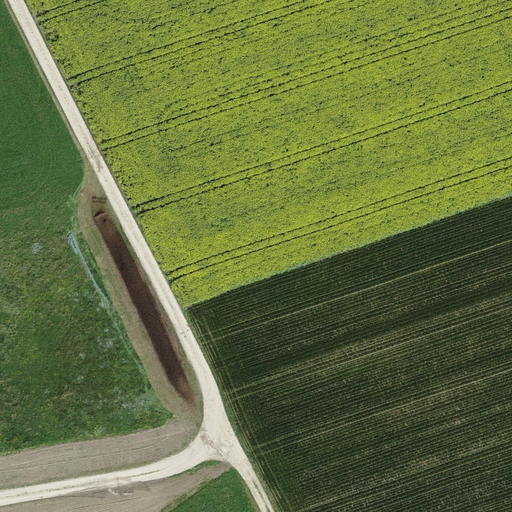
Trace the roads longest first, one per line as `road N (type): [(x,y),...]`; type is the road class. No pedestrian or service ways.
road 1 (track): [(257,511),(200,373),(14,0)]
road 2 (track): [(226,449),(0,500)]
